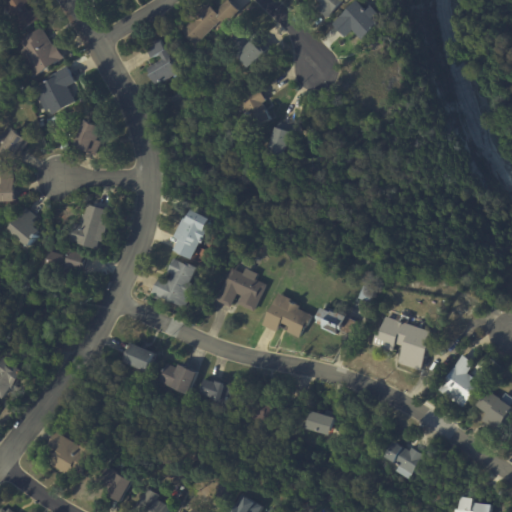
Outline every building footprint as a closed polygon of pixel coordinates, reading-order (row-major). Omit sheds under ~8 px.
[(28,0),(30,2),(24,6),(28,11),(34,7),(41,18),(12,37),(0,19),(0,10),(3,9),(0,4),(0,0),(28,0)] [(230,0),(230,1),(241,13),(227,27),(223,22),(197,47),(183,32),(193,22),(190,19),(205,4),(208,7),(211,5),(218,12),(230,0)] [(341,0),(342,1),(327,19),(316,10),(320,4),(315,0),(341,0)] [(376,17),(373,20),(378,26),(362,41),(352,31),(345,39),(332,25),(356,2),(366,12),(371,7),(379,15),(376,17)] [(47,37),(53,46),(55,45),(64,58),(36,77),(20,52),(24,50),(19,42),(41,28),(47,37)] [(260,39),(270,52),(248,71),(236,57),(239,54),(229,42),(242,31),(252,42),(258,37),(260,39)] [(171,79),(158,86),(149,68),(154,66),(151,60),(154,59),(147,46),(163,38),(181,74),(171,79)] [(68,69),(76,83),(68,87),(76,102),(52,115),(49,110),(45,112),(33,89),(51,79),(50,77),(67,67),(68,69)] [(261,92),(267,102),(263,104),(267,111),(265,112),(271,122),(254,131),(249,121),(250,120),(247,115),(249,114),(241,99),(260,89),(261,92)] [(59,124),(51,126),(49,119),(59,117),(61,123),(59,124)] [(100,137),(99,140),(103,142),(97,155),(75,146),(86,120),(100,126),(96,134),(100,136),(100,137)] [(26,146),(17,159),(0,147),(1,146),(0,145),(0,136),(5,129),(10,133),(14,127),(31,139),(26,146)] [(275,131),(291,136),(289,143),(300,146),(294,163),(283,160),(283,161),(267,155),(275,130),(275,131)] [(13,186),(13,201),(0,201),(0,165),(12,166),(12,177),(14,177),(13,186)] [(97,208),(111,212),(102,240),(99,239),(96,249),(67,241),(72,223),(81,226),(88,205),(97,208)] [(26,210),(36,218),(33,223),(36,226),(34,229),(39,233),(27,249),(5,232),(23,208),(26,210)] [(194,211),(210,219),(204,231),(208,233),(202,244),(202,243),(193,260),(175,251),(181,241),(176,238),(185,219),(187,220),(193,210),(194,211)] [(86,259),(82,270),(68,266),(66,273),(58,271),(59,267),(48,264),(47,268),(41,267),(46,251),(66,257),(68,250),(87,256),(86,259)] [(191,297),(186,308),(153,293),(160,278),(169,282),(173,274),(168,272),(174,259),(187,265),(188,263),(197,268),(190,283),(192,284),(188,294),(192,295),(191,297)] [(253,272),(257,274),(255,279),(266,285),(254,312),(238,304),(242,296),(237,294),(230,307),(216,301),(231,268),(242,274),(245,268),(253,272)] [(369,302),(360,299),(366,286),(377,291),(372,303),(369,302)] [(288,325),(281,323),(277,332),(264,326),(279,294),(292,300),(291,302),(300,307),(299,309),(313,316),(308,328),(305,327),(300,338),(288,332),(291,327),(288,325)] [(346,317),(338,336),(322,329),(322,326),(315,323),(317,320),(316,319),(321,308),(330,312),(331,311),(337,314),(337,313),(346,317)] [(427,342),(426,346),(430,347),(421,371),(398,363),(403,347),(396,344),(393,352),(372,344),(376,335),(379,336),(385,316),(430,332),(427,342)] [(141,348),(157,354),(149,373),(128,364),(135,345),(141,348)] [(464,356),(475,364),(468,374),(474,378),(471,382),(478,387),(464,408),(439,391),(463,356),(464,356)] [(7,362),(23,373),(12,388),(11,387),(2,399),(0,397),(0,362),(2,359),(7,362)] [(181,365),(197,373),(187,395),(172,388),(173,387),(160,382),(169,364),(178,368),(180,365),(181,365)] [(208,381),(215,384),(215,381),(224,384),(223,386),(231,389),(224,409),(210,404),(212,399),(199,394),(204,380),(208,381)] [(511,411),(508,419),(499,432),(483,421),(488,414),(477,407),(488,390),(503,400),(507,394),(511,397),(511,411)] [(268,404),(272,405),(268,422),(245,416),(250,399),(268,404)] [(325,416),(336,419),(330,437),(308,430),(313,412),(325,416)] [(69,441),(80,447),(84,440),(95,447),(75,480),(51,465),(58,452),(47,446),(55,432),(69,441)] [(412,450),(423,457),(409,482),(393,473),(397,467),(383,459),(392,443),(409,453),(411,450),(412,450)] [(130,481),(132,483),(121,503),(104,494),(107,488),(97,483),(106,466),(119,473),(118,475),(130,481)] [(216,497),(222,483),(233,489),(227,502),(216,497)] [(170,511),(136,511),(148,491),(161,498),(159,502),(172,509),(170,511)] [(475,499),(476,499),(476,503),(492,506),(491,511),(456,511),(457,510),(460,510),(462,497),(475,499)]
